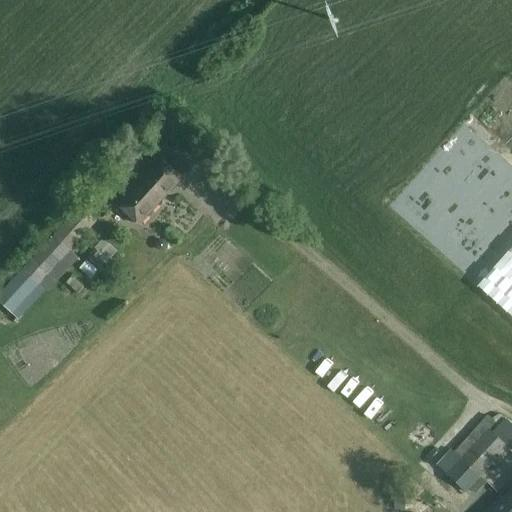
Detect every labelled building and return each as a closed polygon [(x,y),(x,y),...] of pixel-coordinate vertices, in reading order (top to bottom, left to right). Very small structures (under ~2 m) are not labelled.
[(176,119),(162,133),(178,148),(191,134),(176,119)] [(116,203),(139,224),(182,177),(159,156),(131,187),(126,181),(119,189),(125,194),(116,203)] [(80,205),(0,293),(0,300),(19,318),(49,285),(52,287),(79,258),(70,250),(97,221),(80,205)] [(511,307),(511,247),(483,281),(511,307)] [(101,255),(94,248),(86,257),(94,263),(101,255)] [(506,446),(480,423),(439,468),(464,491),(506,446)] [(511,511),(511,484),(496,500),(508,511),(511,511)] [(484,511),(508,511),(496,500),(484,511)]
